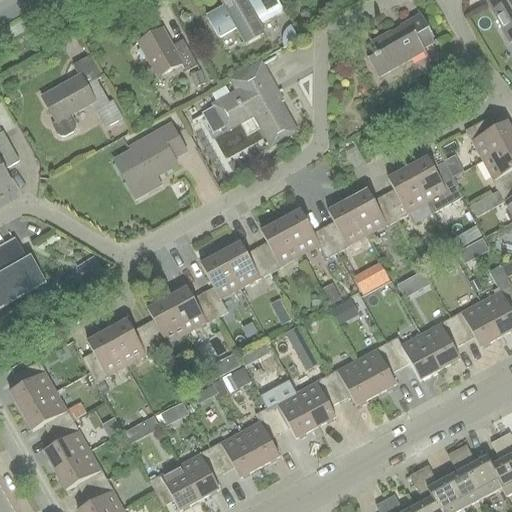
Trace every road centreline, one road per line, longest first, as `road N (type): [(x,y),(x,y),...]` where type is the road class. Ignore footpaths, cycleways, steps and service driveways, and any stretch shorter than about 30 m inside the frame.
road 1 (residential): [(389,0),(319,40),(314,160),(135,264)]
road 2 (residential): [(511,390),(310,499)]
road 3 (residential): [(356,160),(501,83)]
road 4 (residential): [(135,264),(23,209),(0,221)]
